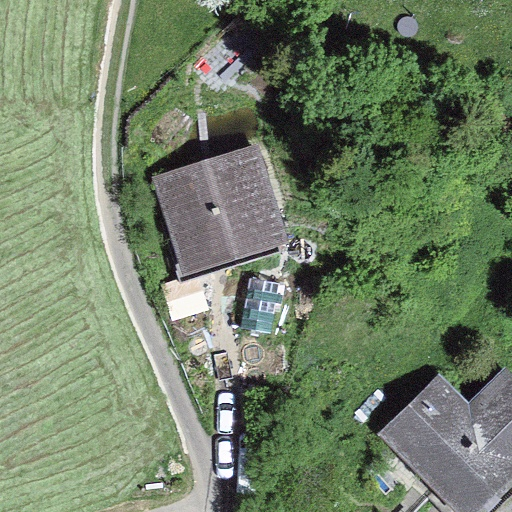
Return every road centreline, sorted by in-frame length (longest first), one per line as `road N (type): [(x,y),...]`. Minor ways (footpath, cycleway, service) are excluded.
road 1 (unclassified): [(216,511),(212,478),(118,242)]
road 2 (track): [(118,242),(107,153),(119,0)]
